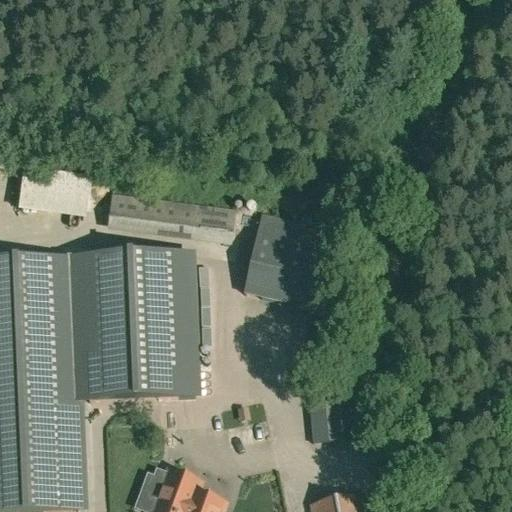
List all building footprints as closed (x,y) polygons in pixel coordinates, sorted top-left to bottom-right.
[(19,172),(15,214),(84,221),(88,178),(19,172)] [(232,244),(236,215),(113,200),(110,221),(195,232),(194,240),(232,244)] [(345,238),(263,219),(245,297),(326,316),(345,238)] [(42,264),(0,265),(0,511),(74,511),(71,406),(84,405),(196,401),(191,258),(124,261),(42,264)] [(310,410),(313,446),(343,443),(340,407),(310,410)] [(202,486),(168,474),(153,511),(223,511),(226,507),(198,496),(202,486)] [(311,510),(310,511),(362,511),(360,501),(311,510)]
